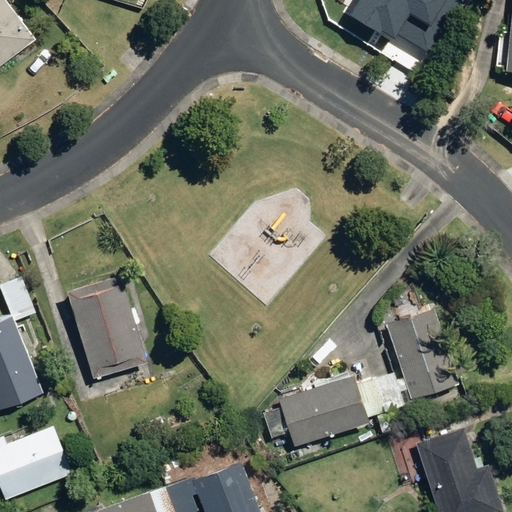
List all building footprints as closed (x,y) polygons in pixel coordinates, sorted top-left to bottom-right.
[(0,0),(0,58),(32,35),(4,0),(0,0)] [(355,0),(349,12),(428,56),(459,0),(355,0)] [(67,285),(94,373),(146,358),(120,270),(67,285)] [(0,404),(42,388),(14,317),(35,309),(21,273),(0,280),(0,283),(10,310),(0,314),(0,404)] [(398,376),(406,403),(419,399),(416,391),(458,379),(435,303),(387,318),(405,374),(398,376)] [(279,396),(295,442),(370,417),(369,414),(403,402),(393,369),(357,381),(354,370),(279,396)] [(165,411),(142,422),(153,447),(177,436),(165,411)] [(0,482),(5,496),(73,469),(53,421),(6,440),(3,431),(0,432),(0,482)] [(417,438),(440,511),(487,511),(504,507),(488,459),(483,461),(480,451),(473,453),(463,423),(417,438)] [(191,473),(167,482),(178,511),(183,511),(204,504),(206,511),(262,511),(241,456),(192,475),(191,473)] [(178,511),(167,482),(150,489),(149,485),(78,511),(178,511)]
